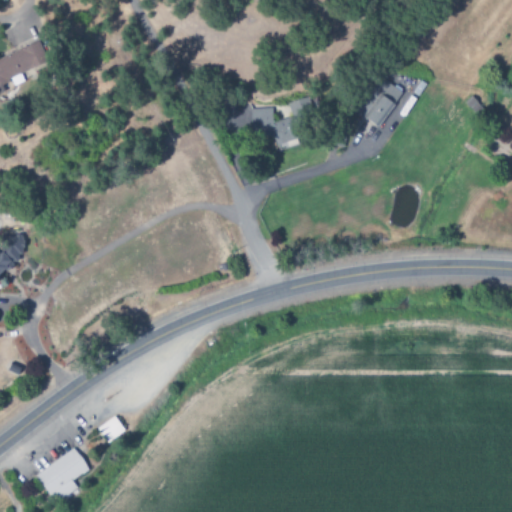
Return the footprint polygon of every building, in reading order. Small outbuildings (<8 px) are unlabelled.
[(0,59),(0,81),(34,70),(26,50),(0,59)] [(355,113),(377,128),(402,93),(380,77),(355,113)] [(250,109),(251,137),(277,137),(278,143),(291,143),(290,121),(270,121),(270,109),(250,109)] [(0,271),(10,271),(10,263),(21,262),(19,236),(0,236),(0,271)] [(123,433),(114,417),(96,427),(105,443),(123,433)] [(34,476),(49,497),(53,494),(58,501),(75,488),(71,482),(87,470),(72,448),(34,476)]
